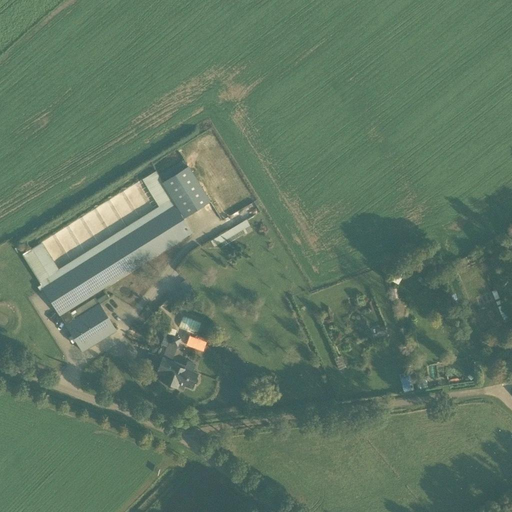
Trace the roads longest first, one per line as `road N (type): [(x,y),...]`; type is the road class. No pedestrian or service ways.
road 1 (track): [(177,434),(494,389)]
road 2 (unclassified): [(272,511),(177,434),(0,363)]
